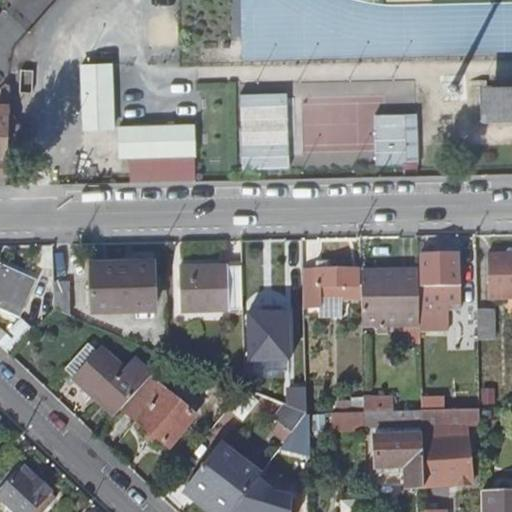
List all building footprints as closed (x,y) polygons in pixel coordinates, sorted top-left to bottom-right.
[(113,64),(81,65),(83,130),(115,129),(113,65),(113,64)] [(7,82),(1,89),(1,106),(0,106),(0,154),(7,155),(8,113),(12,113),(12,77),(7,82)] [(511,86),(483,87),(478,88),(478,122),(511,121),(511,86)] [(288,94),(240,95),(242,171),(290,169),(288,94)] [(416,114),(373,114),(374,165),(401,166),(401,170),(417,170),(417,165),(416,114)] [(11,122),(11,155),(32,155),(32,123),(11,122)] [(196,125),(118,127),(119,160),(130,159),(130,184),(195,182),(195,157),(196,157),(196,125)] [(421,287),(422,307),(422,326),(432,325),(432,307),(465,306),(464,254),(426,255),(426,287),(421,287)] [(511,255),(491,256),(492,298),(511,297),(511,255)] [(155,307),(155,263),(91,263),(91,308),(155,307)] [(229,310),(228,265),(180,267),(180,310),(229,310)] [(241,292),(240,265),(228,265),(229,310),(241,310),(241,292)] [(0,310),(20,319),(36,283),(0,266),(0,310)] [(362,287),(362,270),(321,271),(306,271),(307,308),(322,307),(321,288),(362,287)] [(364,273),(365,327),(380,327),(380,334),(391,333),(391,326),(422,326),(422,307),(421,287),(421,272),(364,273)] [(55,308),(71,316),(70,283),(55,283),(55,308)] [(480,310),(480,339),(498,339),(498,310),(480,310)] [(298,338),(298,327),(252,328),(252,365),(291,364),(292,338),(298,338)] [(121,410),(124,406),(152,375),(138,362),(132,370),(107,349),(81,379),(94,391),(96,388),(121,410)] [(152,375),(124,406),(171,449),(200,419),(165,386),(166,384),(154,373),(152,375)] [(294,434),(308,416),(287,406),(275,421),(294,434)] [(482,408),(426,409),(426,426),(483,425),(482,408)] [(426,426),(426,409),(425,409),(373,410),(367,411),(367,427),(426,426)] [(342,431),(367,431),(367,427),(367,411),(342,411),(342,431)] [(311,453),(311,412),(310,412),(308,416),(294,434),(282,449),(311,453)] [(452,445),(451,436),(380,438),(380,468),(407,468),(407,489),(427,489),(427,483),(462,484),(475,482),(472,445),(452,445)] [(234,511),(258,481),(262,475),(221,444),(188,487),(205,500),(207,497),(227,511),(234,511)] [(40,511),(59,493),(21,459),(12,469),(16,474),(1,491),(22,511),(40,511)] [(292,511),(293,492),(273,492),(258,481),(234,511),(292,511)] [(511,511),(511,492),(484,493),(484,511),(511,511)]
